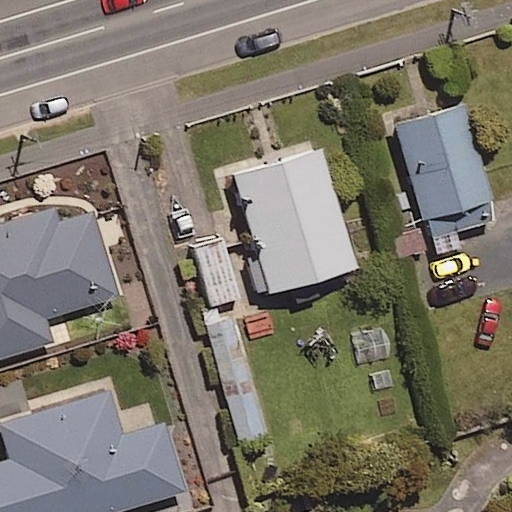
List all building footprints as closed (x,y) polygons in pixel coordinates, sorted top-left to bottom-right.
[(447,227),(488,214),(449,89),(382,110),(425,248),(451,240),(447,227)] [(494,175),(511,168),(511,148),(503,122),(479,131),(494,175)] [(256,283),(344,256),(307,136),(219,163),(256,283)] [(110,288),(82,203),(47,214),(42,198),(0,212),(0,348),(44,334),(37,312),(110,288)] [(205,299),(232,291),(216,236),(189,244),(205,299)] [(259,431),(224,309),(199,316),(233,439),(259,431)] [(154,415),(113,428),(99,383),(0,414),(0,444),(3,454),(0,454),(0,511),(78,511),(175,482),(154,415)] [(313,511),(306,485),(260,498),(263,511),(313,511)]
